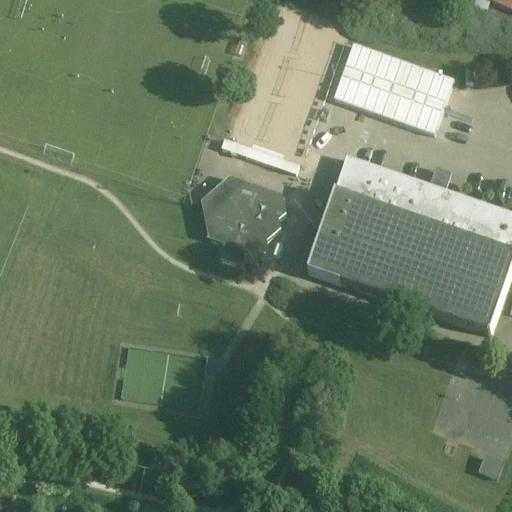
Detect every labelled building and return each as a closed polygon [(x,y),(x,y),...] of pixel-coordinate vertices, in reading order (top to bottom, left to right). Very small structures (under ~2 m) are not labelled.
[(511,0),(489,0),(488,4),(511,14),(511,0)] [(250,153),(225,144),(222,153),(247,162),(247,161),(250,153)] [(299,170),(250,153),(247,161),(296,179),(299,170)] [(340,288),(341,287),(489,339),(491,340),(511,278),(511,218),(347,162),(308,277),(340,288)] [(435,172),(429,190),(445,195),(451,177),(435,172)] [(282,200),(238,185),(203,216),(209,243),(226,249),(245,255),(262,261),(269,255),(267,246),(281,234),(279,225),(286,219),(282,200)] [(245,255),(226,249),(220,255),(221,264),(222,264),(239,270),(246,264),(245,255)] [(502,468),(485,462),(480,476),(497,483),(502,468)]
